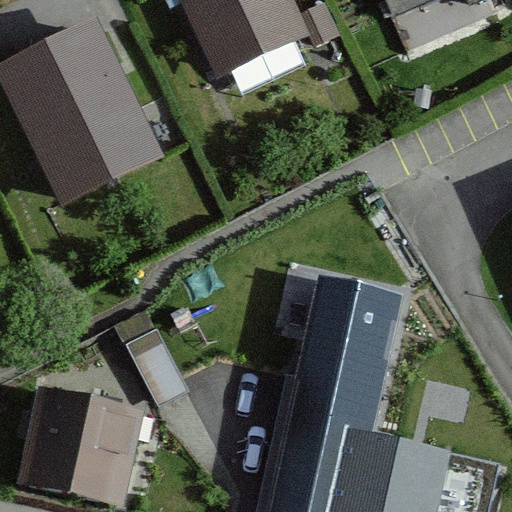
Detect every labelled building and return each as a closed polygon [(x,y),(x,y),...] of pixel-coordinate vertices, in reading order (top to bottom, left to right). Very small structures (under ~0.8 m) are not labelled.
[(281,0),(187,0),(221,70),(298,34),(281,0)] [(386,0),(394,16),(430,0),(468,0),(470,4),(480,0),(386,0)] [(91,36),(7,77),(44,154),(129,113),(91,36)] [(264,249),(175,295),(217,376),(270,348),(246,301),(281,283),(264,249)] [(388,271),(328,258),(272,511),(485,511),(495,471),(368,443),(384,371),(393,373),(400,339),(392,337),(399,303),(382,299),(388,271)] [(157,403),(184,389),(159,340),(132,354),(157,403)] [(28,487),(113,506),(133,417),(48,399),(28,487)]
